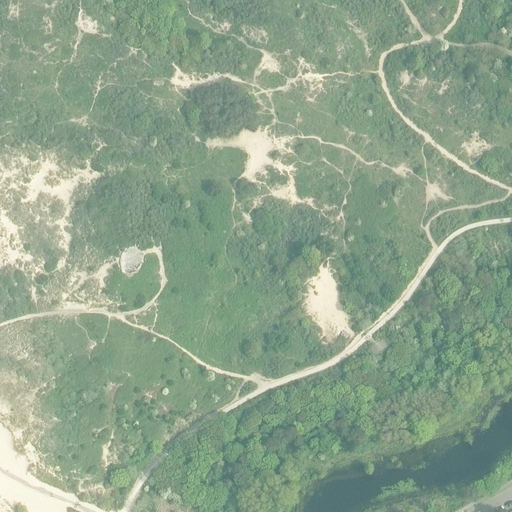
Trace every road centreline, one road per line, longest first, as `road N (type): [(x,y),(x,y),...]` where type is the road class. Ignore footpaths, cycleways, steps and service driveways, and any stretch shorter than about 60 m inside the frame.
road 1 (unknown): [(89,511),(98,487),(134,474),(163,439),(260,366),(282,357),(308,363),(349,345),(434,245),(425,227),(439,212),(511,192)]
road 2 (unknown): [(511,48),(433,39),(399,0)]
